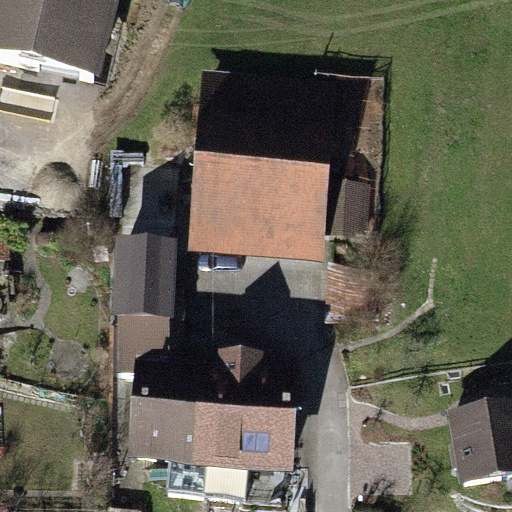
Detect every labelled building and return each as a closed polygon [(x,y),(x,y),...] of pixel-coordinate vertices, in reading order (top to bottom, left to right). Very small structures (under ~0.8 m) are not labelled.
[(0,0),(0,69),(96,89),(115,0),(0,0)] [(202,231),(319,240),(327,131),(211,123),(202,231)] [(172,253),(123,253),(123,379),(145,379),(140,459),(208,464),(212,380),(182,380),(183,293),(172,293),(172,253)] [(252,467),(292,468),(296,382),(258,381),(259,366),(228,365),(228,381),(212,380),(208,464),(252,467)] [(511,408),(456,418),(468,489),(511,482),(511,408)]
